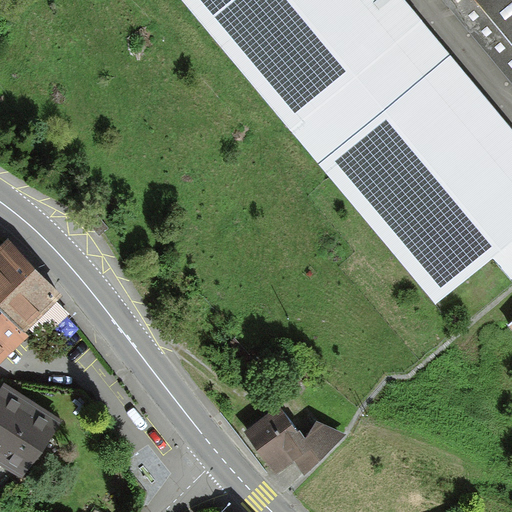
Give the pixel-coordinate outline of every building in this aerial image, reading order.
[(181,0),(435,306),(511,241),(511,136),(400,0),(181,0)] [(511,0),(470,0),(511,50),(511,0)] [(0,246),(0,349),(11,339),(62,289),(11,236),(0,246)] [(291,368),(308,384),(328,363),(299,337),(275,362),(287,373),(291,368)] [(0,454),(25,470),(59,415),(5,382),(0,389),(0,454)] [(305,470),(346,430),(315,415),(305,431),(280,398),(244,425),(276,472),(294,458),(305,470)]
